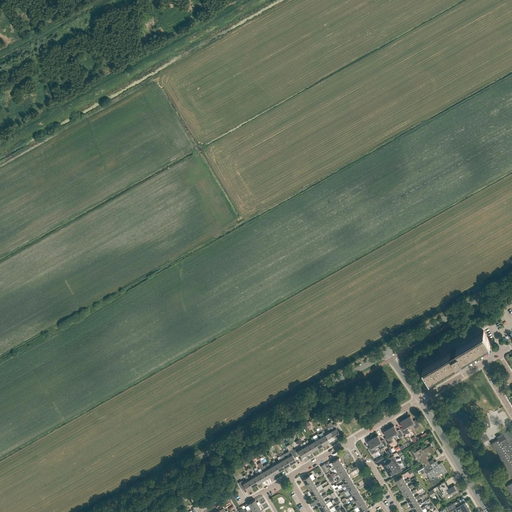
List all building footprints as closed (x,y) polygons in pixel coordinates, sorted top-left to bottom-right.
[(430,378),(458,361),(458,363),(465,362),(463,358),(491,342),(484,330),(423,366),(430,378)] [(410,415),(405,418),(410,427),(413,425),(415,428),(420,425),(416,420),(414,421),(410,415)] [(410,427),(405,418),(400,421),(404,427),(401,429),(404,434),(409,432),(408,429),(410,427)] [(340,434),(336,428),(336,427),(334,423),(329,426),(331,430),(330,431),(334,437),(340,434)] [(394,425),(389,428),(394,437),(397,435),(399,438),(403,435),(400,430),(398,431),(394,425)] [(330,431),(331,430),(329,426),(327,428),(329,432),(326,434),(325,434),(329,441),(334,437),(330,431)] [(394,437),(389,428),(384,431),(387,437),(385,439),(388,444),(393,441),(391,438),(394,437)] [(498,439),(491,443),(495,450),(497,449),(500,456),(499,456),(503,463),(504,463),(508,469),(507,470),(511,477),(511,476),(511,481),(506,485),(511,494),(511,445),(510,441),(511,440),(511,433),(510,429),(497,436),(498,439)] [(325,434),(326,434),(323,430),(321,431),(324,435),(320,437),(319,437),(323,444),(329,441),(325,434)] [(319,437),(320,437),(318,433),(316,434),(318,438),(315,440),(314,441),(318,447),(323,444),(319,437)] [(378,435),(372,438),(378,446),(380,449),(382,448),(387,445),(384,439),(381,441),(378,435)] [(314,441),(315,440),(312,436),(310,437),(313,441),(309,443),(309,444),(313,450),(318,447),(314,441)] [(378,446),(372,438),(367,441),(371,447),(368,448),(372,454),(376,451),(375,448),(378,446)] [(309,444),(309,443),(307,439),(305,441),(307,445),(304,447),(303,447),(307,454),(313,450),(309,444)] [(303,447),(304,447),(302,443),(300,444),(302,448),(295,452),(298,458),(301,456),(302,457),(307,454),(303,447)] [(418,456),(424,467),(430,464),(426,456),(434,451),(431,445),(422,450),(421,448),(415,451),(416,453),(415,454),(417,457),(418,456)] [(292,448),(288,451),(290,455),(287,457),(286,457),(290,464),(296,461),(294,457),(297,456),(292,448)] [(286,457),(287,457),(284,453),(283,454),(285,458),(281,460),(281,461),(285,467),(290,464),(286,457)] [(383,465),(386,470),(398,463),(393,455),(388,458),(389,461),(383,465)] [(281,461),(281,460),(279,456),(277,457),(279,461),(276,463),(275,464),(279,470),(285,467),(281,461)] [(342,463),(338,458),(332,462),(334,465),(330,467),(332,470),(336,468),(335,467),(342,463)] [(275,464),(276,463),(274,459),(272,461),(274,464),(271,467),(270,467),(274,474),(279,470),(275,464)] [(260,462),(257,464),(261,470),(262,472),(260,473),(259,474),(263,480),(268,477),(264,470),(265,470),(260,462)] [(432,467),(430,464),(424,467),(424,468),(426,472),(433,484),(440,480),(437,475),(442,473),(443,474),(447,472),(441,462),(432,467)] [(270,467),(271,467),(268,463),(266,464),(269,468),(265,470),(264,470),(268,477),(274,474),(270,467)] [(345,469),(342,463),(335,467),(336,468),(338,472),(334,474),(335,476),(339,474),(339,473),(345,469)] [(398,463),(386,470),(389,475),(395,471),(397,474),(402,470),(398,463)] [(325,473),(329,471),(325,464),(320,466),(325,473)] [(259,474),(260,473),(257,469),(255,470),(258,474),(254,476),(254,477),(258,483),(263,480),(259,474)] [(348,474),(345,469),(339,473),(339,474),(341,477),(337,479),(338,481),(342,479),(342,478),(348,474)] [(254,477),(254,476),(252,472),(250,474),(252,477),(249,480),(248,480),(252,487),(258,483),(254,477)] [(352,480),(348,474),(342,478),(342,479),(344,482),(341,485),(342,487),(346,484),(345,484),(352,480)] [(303,479),(306,485),(313,481),(317,479),(316,477),(312,479),(310,475),(303,479)] [(248,480),(249,480),(247,476),(246,476),(245,477),(247,481),(243,483),(241,481),(238,482),(242,489),(245,487),(247,490),(252,487),(248,480)] [(405,481),(402,476),(396,480),(399,486),(406,482),(410,480),(409,478),(405,481)] [(355,485),(352,480),(345,484),(346,484),(348,488),(344,490),(345,492),(349,490),(348,489),(355,485)] [(316,485),(313,481),(306,485),(310,490),(316,486),(317,487),(320,485),(319,483),(316,485)] [(442,483),(437,486),(439,489),(437,490),(442,497),(451,492),(453,496),(459,492),(454,485),(449,488),(446,484),(448,483),(446,481),(442,483)] [(408,486),(406,482),(399,486),(402,492),(409,488),(413,486),(412,484),(408,486)] [(358,491),(355,485),(348,489),(349,490),(351,493),(347,496),(348,498),(352,495),(351,494),(358,491)] [(319,490),(317,487),(316,486),(310,490),(313,496),(319,492),(320,492),(324,490),(322,488),(319,490)] [(411,491),(409,488),(402,492),(405,497),(412,493),(416,491),(415,489),(411,491)] [(361,496),(358,491),(351,494),(352,495),(354,499),(350,501),(351,503),(355,501),(355,500),(361,496)] [(322,496),(320,492),(319,492),(313,496),(316,501),(323,497),(323,498),(327,495),(326,493),(322,496)] [(415,497),(412,493),(405,497),(409,502),(415,498),(416,499),(420,496),(418,494),(415,497)] [(365,501),(361,496),(355,500),(355,501),(357,504),(353,506),(355,508),(358,506),(358,505),(365,501)] [(325,501),(323,498),(323,497),(316,501),(319,506),(326,502),(326,503),(330,501),(329,499),(325,501)] [(418,502),(416,499),(415,498),(409,502),(412,508),(419,504),(423,502),(422,500),(418,502)] [(228,499),(221,503),(223,508),(231,504),(228,499)] [(249,505),(251,508),(251,509),(258,505),(254,499),(248,503),(244,505),(245,507),(249,505)] [(368,507),(365,501),(358,505),(358,506),(360,510),(357,511),(356,511),(362,511),(368,507)] [(328,507),(326,503),(326,502),(319,506),(323,511),(329,508),(330,509),(333,506),(332,504),(328,507)] [(470,511),(465,502),(455,508),(453,503),(446,507),(449,511),(470,511)] [(419,504),(412,508),(414,511),(416,511),(422,509),(422,510),(430,505),(428,503),(421,508),(419,504)]
